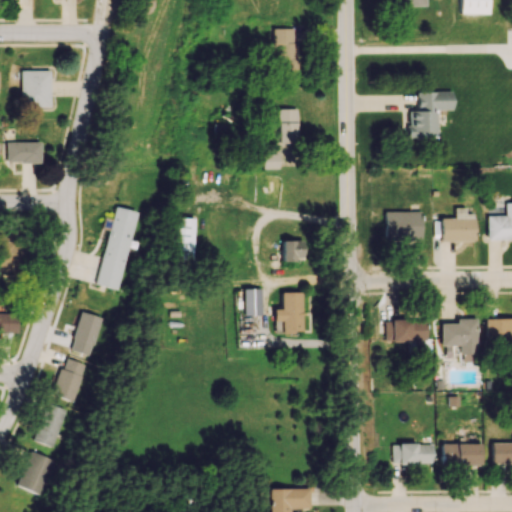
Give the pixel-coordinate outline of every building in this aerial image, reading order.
[(487,0),(457,0),(458,13),(487,14),(487,0)] [(296,28),(273,28),(272,72),(295,72),(296,28)] [(19,105),(47,106),(48,70),(20,69),(19,105)] [(450,91),(415,91),(415,110),(407,110),(407,137),(435,137),(435,110),(450,110),(450,91)] [(296,109),(277,109),(277,140),(297,139),(296,109)] [(207,141),(207,123),(190,122),(190,141),(207,141)] [(227,124),(214,123),(213,139),(226,140),(227,124)] [(38,162),(38,142),(5,142),(5,163),(38,162)] [(277,153),(260,154),(260,168),(277,168),(277,153)] [(266,175),(249,176),(249,194),(266,194),(266,175)] [(511,202),(503,203),(504,215),(484,216),(484,239),(511,238),(511,202)] [(134,211),(112,206),(94,284),(116,290),(134,211)] [(463,207),(452,208),(452,218),(438,218),(438,241),(472,241),(472,214),(464,214),(463,207)] [(419,240),(418,211),(382,211),(382,241),(419,240)] [(192,218),(172,217),(170,259),(190,260),(192,218)] [(16,232),(0,233),(0,271),(18,270),(16,232)] [(301,240),(281,240),(280,260),(300,261),(301,240)] [(260,315),(259,288),(241,288),(241,315),(260,315)] [(279,292),(280,307),(272,307),(272,321),(279,321),(279,332),(301,331),(300,292),(279,292)] [(0,331),(14,331),(14,311),(0,311),(0,313),(0,331)] [(67,350),(87,356),(99,317),(79,311),(67,350)] [(511,317),(482,319),(483,339),(511,338),(511,317)] [(439,346),(459,346),(459,362),(475,361),(474,318),(454,319),(454,323),(438,323),(439,346)] [(424,342),(424,320),(383,319),(382,341),(424,342)] [(47,395),(70,402),(82,364),(64,358),(60,369),(56,367),(47,395)] [(64,410),(45,403),(30,440),(48,447),(64,410)] [(511,442),(488,443),(489,464),(511,463),(511,442)] [(389,464),(431,463),(431,443),(389,444),(389,464)] [(478,443),(438,443),(439,465),(479,465),(478,443)] [(36,495),(52,461),(29,450),(13,484),(36,495)] [(266,488),(266,511),(295,511),(295,509),(307,509),(307,488),(266,488)]
